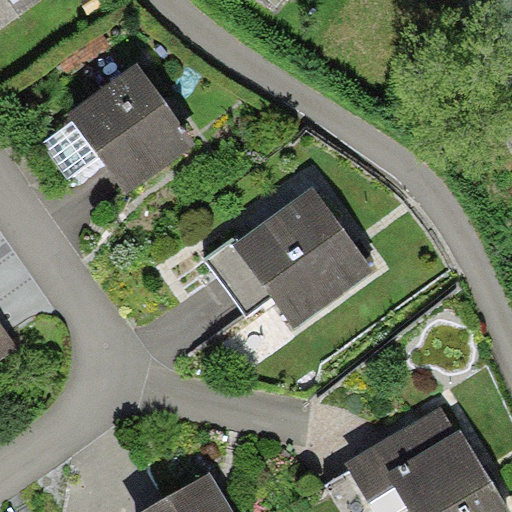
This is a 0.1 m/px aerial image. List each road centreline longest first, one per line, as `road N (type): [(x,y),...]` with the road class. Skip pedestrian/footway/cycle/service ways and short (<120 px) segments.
road 1 (residential): [(511,337),(430,186),(174,0)]
road 2 (residential): [(0,177),(85,309),(92,380),(66,425),(0,471)]
